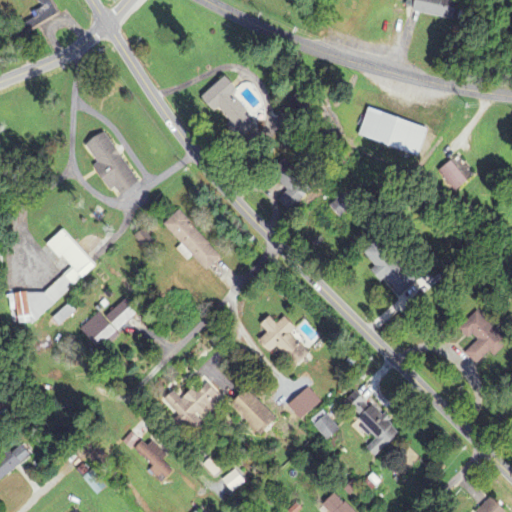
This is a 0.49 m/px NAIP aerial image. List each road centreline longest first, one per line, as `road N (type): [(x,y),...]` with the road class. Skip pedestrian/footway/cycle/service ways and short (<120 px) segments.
road 1 (tertiary): [(485,449),(220,181),(109,23)]
road 2 (secondary): [(511,93),(325,51),(214,0)]
road 3 (residential): [(99,398),(186,307),(275,239)]
road 4 (residential): [(0,81),(75,49),(126,0)]
road 5 (residential): [(377,511),(485,449)]
